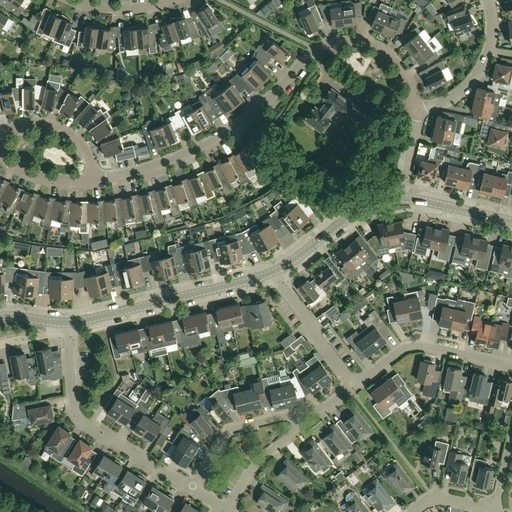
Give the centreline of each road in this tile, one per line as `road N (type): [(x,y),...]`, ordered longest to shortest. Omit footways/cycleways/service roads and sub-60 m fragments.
road 1 (residential): [(96,179),(139,172),(220,138),(315,51)]
road 2 (residential): [(191,489),(76,418),(68,323)]
road 3 (tertiary): [(273,272),(68,323)]
road 4 (residential): [(511,366),(408,348),(350,387)]
road 5 (tertiary): [(398,198),(353,213),(273,272)]
road 6 (residential): [(417,111),(407,79),(387,54),(351,42),(315,51)]
road 7 (residential): [(191,489),(229,430),(296,412)]
road 8 (residential): [(350,387),(273,272)]
road 9 (residential): [(225,511),(256,461),(293,434),(296,412)]
road 10 (residential): [(0,138),(55,127),(82,146),(96,179)]
